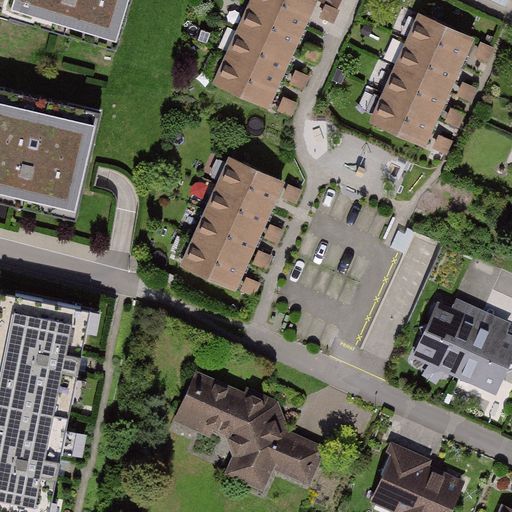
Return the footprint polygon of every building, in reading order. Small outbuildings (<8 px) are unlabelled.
[(132,0),(7,0),(6,6),(119,42),(132,0)] [(254,0),(242,27),(295,51),(307,23),(255,0),(254,0)] [(255,0),(307,23),(317,0),(255,0)] [(341,9),(327,3),(320,17),(335,23),(341,9)] [(410,42),(462,65),(475,37),(423,14),(410,42)] [(230,54),(283,78),(295,51),(242,27),(230,54)] [(398,70),(450,93),(462,65),(410,42),(398,70)] [(323,50),(308,43),(302,57),(317,64),(323,50)] [(218,82),(270,105),(283,78),(230,54),(218,82)] [(311,76),(296,69),(290,83),(305,89),(311,76)] [(385,98),(437,121),(450,93),(398,70),(385,98)] [(106,111),(0,87),(0,191),(84,210),(106,111)] [(299,102),(285,96),(279,109),(293,115),(299,102)] [(373,126),(425,149),(437,121),(385,98),(373,126)] [(221,183),(273,206),(285,178),(233,155),(221,183)] [(208,211),(261,234),(273,206),(221,183),(208,211)] [(304,190),(289,183),(283,197),(298,203),(304,190)] [(196,239),(248,262),(261,234),(208,211),(196,239)] [(285,230),(272,223),(265,238),(279,244),(285,230)] [(184,267),(236,290),(248,262),(196,239),(184,267)] [(275,256),(260,249),(254,262),(269,269),(275,256)] [(262,284),(247,277),(242,290),(256,296),(262,284)] [(78,363),(88,312),(2,294),(0,304),(0,403),(67,417),(78,363)] [(418,353),(458,371),(478,325),(438,307),(431,323),(421,327),(425,337),(418,353)] [(458,371),(497,389),(504,373),(511,369),(511,362),(511,359),(511,356),(511,340),(478,325),(458,371)] [(272,410),(202,378),(186,412),(230,432),(239,455),(232,470),(262,484),(272,462),(309,478),(322,450),(280,431),(272,410)] [(48,511),(57,467),(67,417),(0,403),(0,511),(48,511)] [(426,462),(395,449),(372,502),(395,511),(449,511),(462,484),(424,467),(426,462)]
